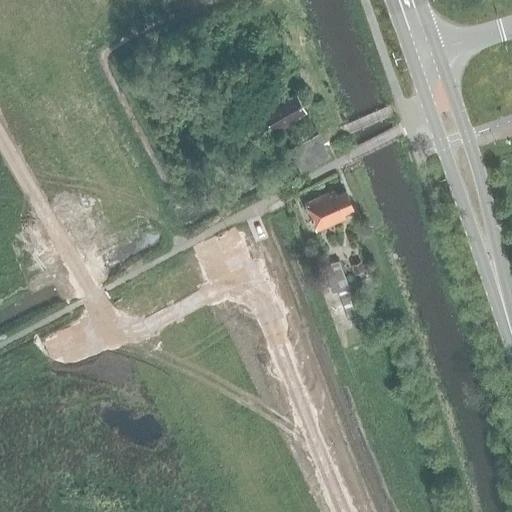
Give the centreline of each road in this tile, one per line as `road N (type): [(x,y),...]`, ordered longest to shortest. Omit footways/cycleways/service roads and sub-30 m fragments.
road 1 (secondary): [(511,347),(443,110)]
road 2 (residential): [(177,251),(338,162)]
